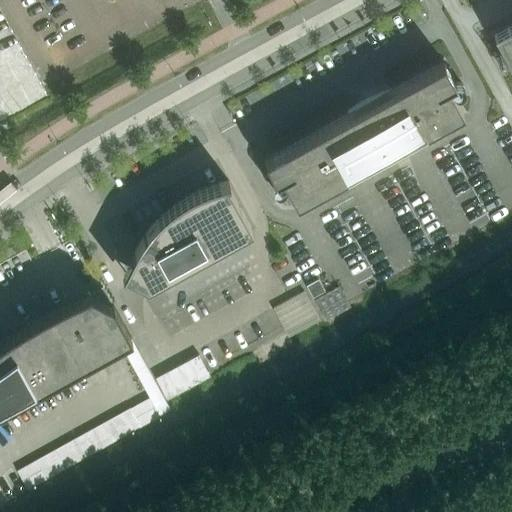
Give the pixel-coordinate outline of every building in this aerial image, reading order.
[(511,24),(493,35),(511,69),(511,24)] [(281,177),(295,203),(462,112),(448,86),(454,82),(443,62),(263,160),(275,180),(281,177)] [(140,240),(134,252),(123,274),(147,286),(251,228),(226,184),(229,183),(228,181),(218,183),(216,184),(209,186),(202,189),(195,192),(188,196),(181,200),(176,203),(170,207),(164,213),(160,217),(154,223),(148,230),(143,236),(140,240)] [(318,278),(306,285),(312,297),(324,290),(318,278)] [(319,320),(304,291),(273,307),(289,336),(319,320)] [(332,291),(314,301),(325,320),(342,310),(332,291)] [(0,409),(103,353),(112,348),(121,343),(131,337),(113,304),(89,292),(81,296),(70,301),(60,305),(50,310),(41,316),(31,321),(23,326),(16,330),(8,336),(0,340),(0,409)] [(148,395),(16,470),(27,487),(169,406),(131,337),(121,343),(148,395)] [(199,355),(155,378),(166,398),(210,375),(199,355)]
